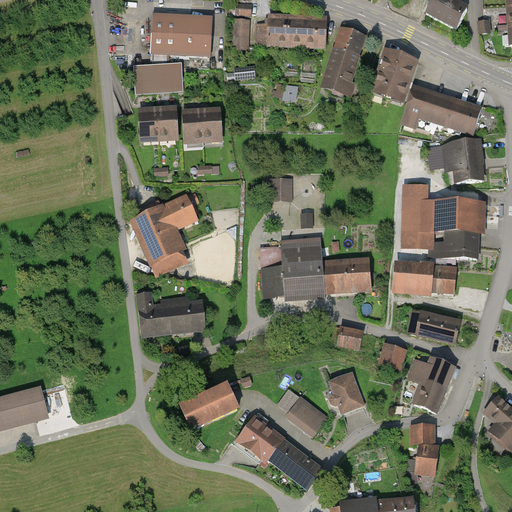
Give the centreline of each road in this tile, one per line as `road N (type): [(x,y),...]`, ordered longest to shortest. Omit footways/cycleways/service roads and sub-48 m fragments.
road 1 (unclassified): [(97,0),(135,360)]
road 2 (residential): [(471,363),(346,321),(291,314),(168,372)]
road 3 (residential): [(471,363),(447,419),(366,432),(294,511)]
road 4 (primary): [(316,0),(511,83)]
road 5 (unclassified): [(141,412),(153,439),(176,458),(254,478),(293,511)]
road 6 (track): [(141,412),(0,450)]
road 7 (residential): [(491,371),(474,464),(487,511)]
road 8 (residential): [(511,241),(489,329),(471,363)]
